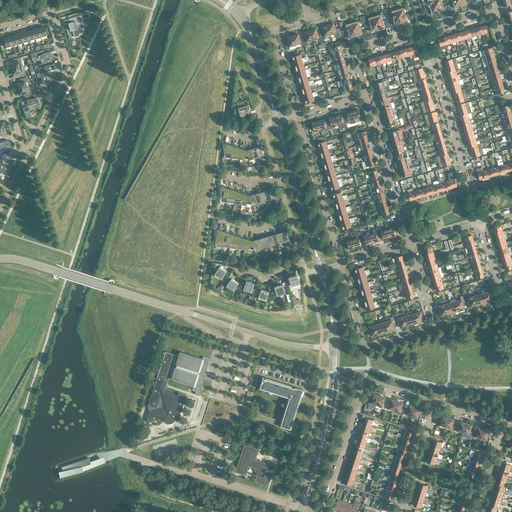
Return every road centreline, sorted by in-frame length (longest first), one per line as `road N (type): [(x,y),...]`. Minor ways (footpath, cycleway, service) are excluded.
road 1 (residential): [(335,346),(286,344),(61,272)]
road 2 (residential): [(324,511),(366,381),(433,403)]
road 3 (residential): [(0,27),(53,13),(67,61),(26,154)]
road 4 (residential): [(478,222),(423,31)]
road 5 (residential): [(436,330),(366,350),(340,264)]
road 6 (tertiary): [(321,270),(277,122)]
road 7 (residential): [(340,264),(297,116)]
road 8 (residential): [(410,243),(366,96)]
road 9 (tertiary): [(313,476),(335,346)]
road 10 (residential): [(297,116),(272,30),(310,17)]
